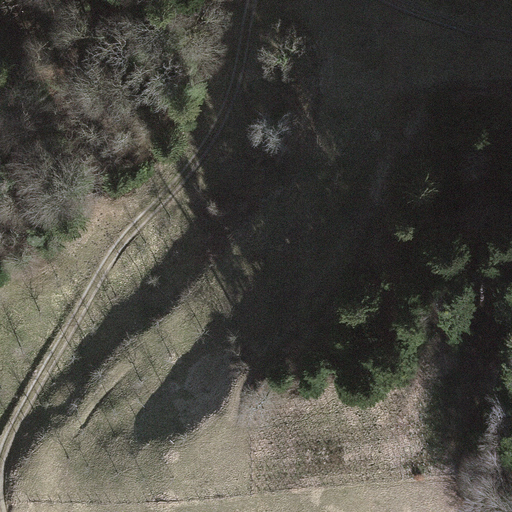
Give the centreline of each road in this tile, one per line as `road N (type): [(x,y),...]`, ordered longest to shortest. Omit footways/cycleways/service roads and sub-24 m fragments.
road 1 (track): [(0,442),(111,244),(170,183),(215,111),(247,0)]
road 2 (track): [(373,0),(430,23),(511,40)]
